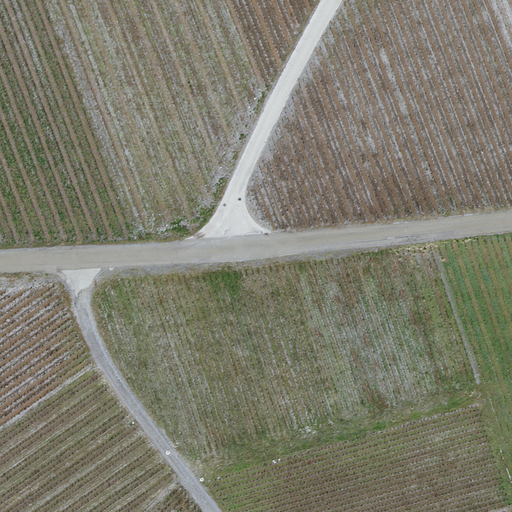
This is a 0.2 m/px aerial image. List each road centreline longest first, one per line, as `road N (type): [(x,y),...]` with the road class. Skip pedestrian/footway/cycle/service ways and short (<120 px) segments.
road 1 (track): [(210,511),(117,382),(83,315),(73,257)]
road 2 (residential): [(223,248),(511,222)]
road 3 (residential): [(333,0),(234,196),(223,248)]
road 4 (residential): [(223,248),(0,260)]
